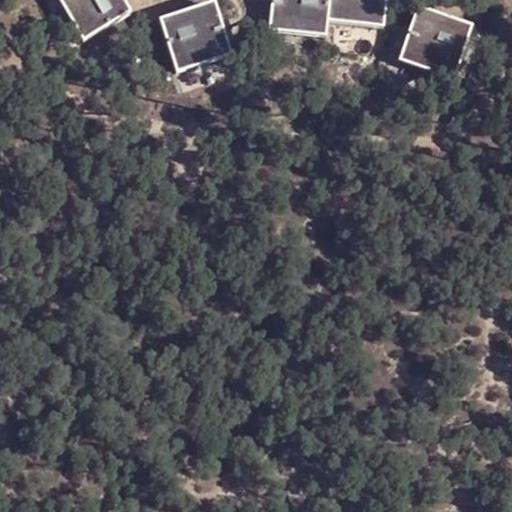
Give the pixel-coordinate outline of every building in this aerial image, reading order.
[(129,13),(121,0),(65,0),(87,37),(129,13)] [(271,0),(268,26),(323,33),(326,17),(327,0),(271,0)] [(383,0),(327,0),(326,17),(381,23),(383,0)] [(212,4),(159,21),(174,67),(227,50),(212,4)] [(469,31),(417,11),(400,56),(452,76),(469,31)]
